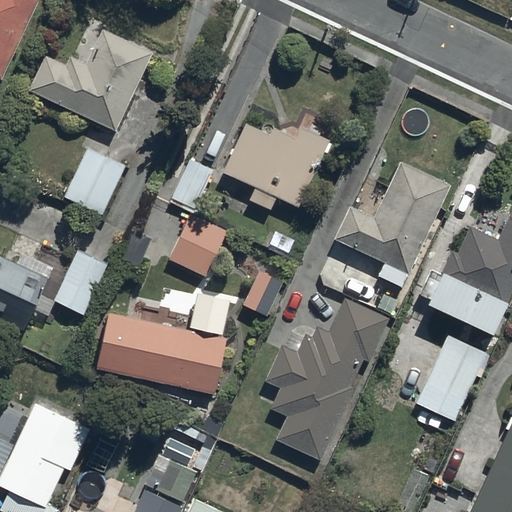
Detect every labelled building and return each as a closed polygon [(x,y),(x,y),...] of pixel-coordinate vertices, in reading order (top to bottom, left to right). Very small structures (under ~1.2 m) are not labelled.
[(0,0),(0,84),(2,85),(41,0),(0,0)] [(151,58),(101,34),(84,69),(69,61),(64,71),(44,61),(28,94),(113,136),(151,58)] [(242,130),(219,177),(252,193),(246,206),(268,216),(274,204),(298,215),(329,148),(296,132),(290,145),(270,135),(266,142),(242,130)] [(86,152),(63,200),(101,219),(125,171),(86,152)] [(187,165),(169,204),(193,215),(211,176),(187,165)] [(349,210),(319,272),(330,277),(327,284),(373,307),(384,285),(402,294),(451,191),(399,166),(372,222),(349,210)] [(188,219),(167,264),(204,281),(225,236),(188,219)] [(495,246),(468,233),(456,256),(451,254),(440,279),(429,274),(417,300),(429,306),(426,313),(489,343),(511,295),(511,222),(507,220),(495,246)] [(0,263),(0,326),(21,337),(53,271),(23,257),(16,271),(0,263)] [(257,275),(240,310),(266,322),(283,288),(257,275)] [(279,393),(270,416),(283,422),(274,443),(319,465),(353,392),(349,391),(361,364),(368,367),(387,323),(342,302),(325,337),(313,332),(309,341),(303,339),(295,356),(281,349),(263,386),(279,393)] [(214,398),(226,344),(107,319),(95,372),(214,398)] [(485,358),(446,341),(417,405),(457,423),(485,358)] [(28,420),(0,407),(0,511),(56,511),(57,511),(48,508),(63,474),(70,476),(89,432),(33,408),(28,420)] [(511,511),(511,407),(508,417),(511,419),(470,511),(511,511)] [(136,508),(134,511),(181,511),(200,473),(159,454),(144,487),(126,479),(117,499),(136,508)]
